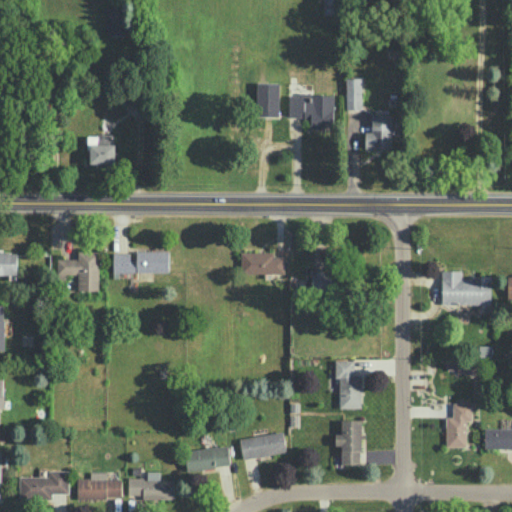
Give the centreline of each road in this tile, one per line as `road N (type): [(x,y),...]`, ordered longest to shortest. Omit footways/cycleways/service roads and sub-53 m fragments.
road 1 (tertiary): [(0,201),(511,203)]
road 2 (residential): [(400,511),(401,203)]
road 3 (residential): [(232,511),(286,492),(511,492)]
